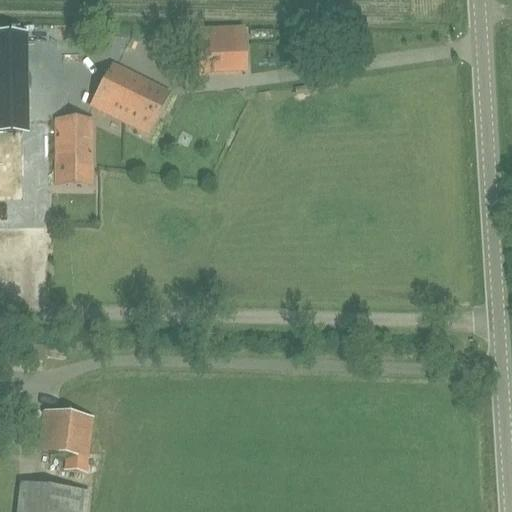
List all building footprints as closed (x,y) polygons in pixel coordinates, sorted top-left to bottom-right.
[(198,70),(199,70),(223,69),(224,69),(243,69),(244,69),(244,67),(243,45),(242,33),(196,35),(197,47),(198,69),(198,70)] [(0,134),(15,135),(13,38),(0,38),(0,134)] [(147,137),(167,94),(112,67),(91,109),(147,137)] [(91,171),(92,122),(54,121),(53,170),(91,171)] [(10,353),(0,353),(0,371),(10,372),(10,353)] [(93,420),(44,414),(39,454),(67,457),(65,472),(86,475),(93,420)] [(86,511),(89,491),(24,482),(19,511),(86,511)]
